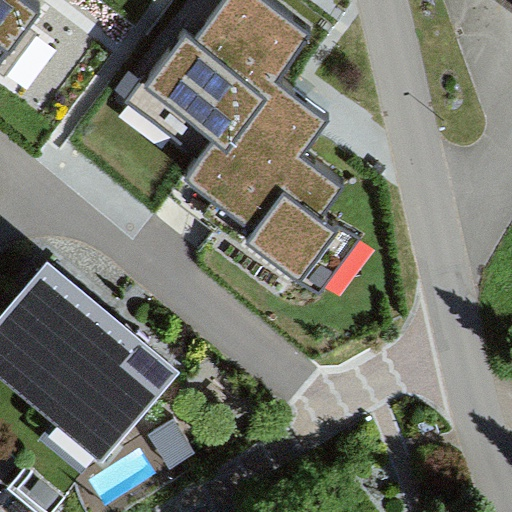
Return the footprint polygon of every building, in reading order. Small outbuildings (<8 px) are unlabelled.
[(0,0),(0,54),(39,0),(0,0)] [(314,23),(282,0),(210,0),(149,84),(215,132),(189,167),(292,242),(347,168),(309,139),(335,103),(283,65),(314,23)] [(511,0),(473,0),(511,27),(511,0)] [(332,290),(368,231),(340,215),(304,273),(332,290)] [(48,242),(0,298),(0,362),(105,451),(185,358),(48,242)]
